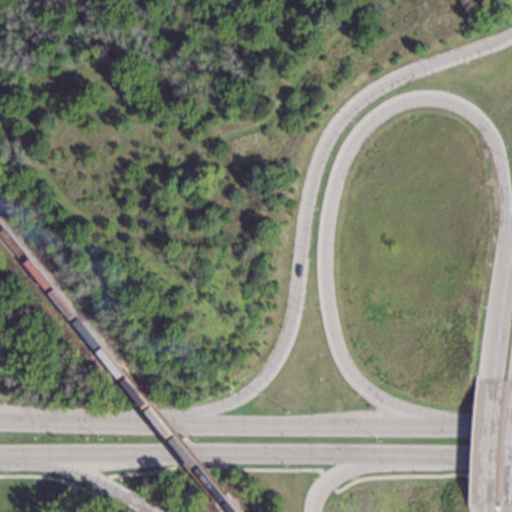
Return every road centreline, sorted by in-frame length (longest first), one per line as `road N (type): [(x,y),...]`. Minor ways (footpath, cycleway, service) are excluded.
road 1 (primary): [(442,423),(372,395),(334,345),(322,268),(334,178),(344,152),(375,117),(423,98),(449,101),(486,131),(510,238)]
road 2 (primary): [(511,34),(379,90),(335,128),(312,192),(280,355),(261,380),(195,421)]
road 3 (primary): [(38,455),(511,458)]
road 4 (primary): [(442,423),(195,421)]
road 5 (primary): [(195,421),(0,419)]
road 6 (secondary): [(494,364),(483,505)]
road 7 (secondary): [(510,238),(494,364)]
road 8 (primary): [(38,455),(148,511)]
